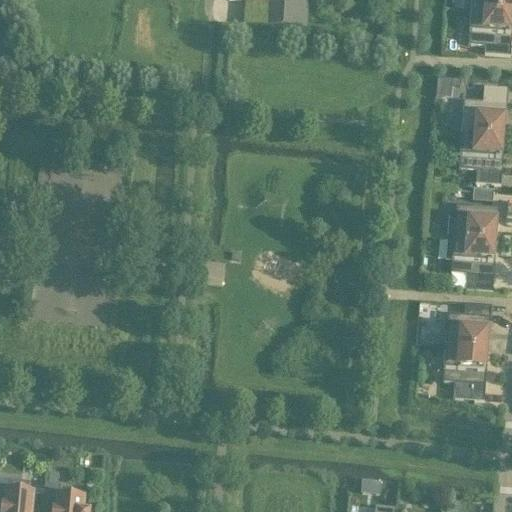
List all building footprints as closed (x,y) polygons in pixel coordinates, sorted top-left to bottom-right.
[(511,0),(472,0),(471,14),(511,17),(511,4),(511,0)] [(265,5),(255,5),(255,28),(266,29),(307,31),(308,5),(266,2),(265,5)] [(511,17),(471,14),(468,48),(485,50),(484,58),(511,60),(511,40),(511,31),(510,32),(511,17)] [(464,104),(461,138),(501,141),(503,127),(505,127),(508,92),(484,90),(482,105),(464,104)] [(461,138),(459,173),(476,174),(475,187),(501,189),(502,176),(503,157),(500,156),(501,141),(461,138)] [(472,204),(492,206),(493,195),(473,193),(472,204)] [(447,242),(493,246),(495,231),(497,231),(499,211),(456,208),(455,220),(449,220),(447,242)] [(493,246),(447,242),(446,264),(452,264),(451,277),(466,278),(476,279),(494,280),(495,260),(492,260),(493,246)] [(232,255),(231,262),(239,263),(240,256),(232,255)] [(476,279),(475,295),(492,296),(494,280),(476,279)] [(448,317),(445,351),(485,355),(486,340),(489,340),(491,309),(465,308),(464,318),(448,317)] [(485,355),(445,351),(442,386),(454,387),(452,403),(484,405),(487,369),(484,369),(485,355)] [(0,481),(0,508),(3,509),(2,511),(30,511),(32,497),(28,497),(29,485),(0,481)] [(45,486),(42,511),(82,511),(83,502),(59,500),(60,488),(45,486)]
